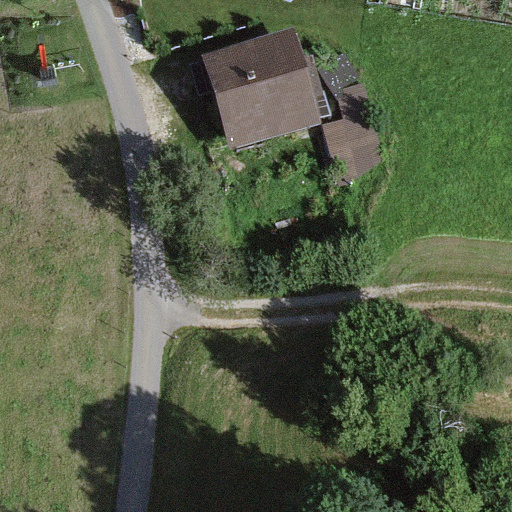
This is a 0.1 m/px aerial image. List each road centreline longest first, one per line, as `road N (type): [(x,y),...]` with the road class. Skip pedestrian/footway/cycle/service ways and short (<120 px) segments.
road 1 (track): [(511,299),(439,294),(310,307),(150,309)]
road 2 (track): [(92,0),(141,175),(150,309)]
road 3 (track): [(150,309),(131,511)]
